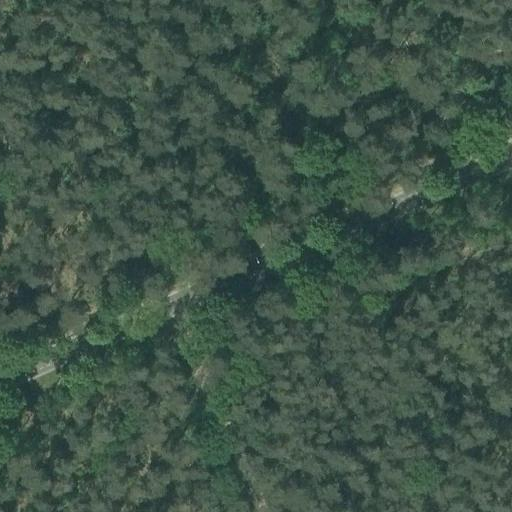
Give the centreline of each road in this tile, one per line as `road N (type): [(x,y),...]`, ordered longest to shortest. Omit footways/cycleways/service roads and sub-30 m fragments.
road 1 (tertiary): [(0,386),(511,156)]
road 2 (track): [(182,305),(268,511)]
